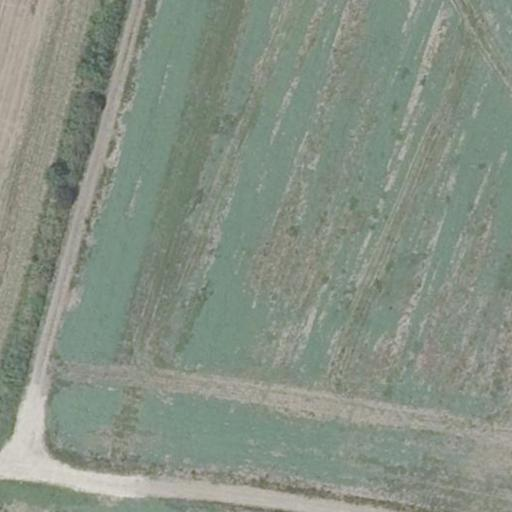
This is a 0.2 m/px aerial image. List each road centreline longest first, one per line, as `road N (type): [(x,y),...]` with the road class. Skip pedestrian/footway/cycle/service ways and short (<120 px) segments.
road 1 (track): [(144,0),(29,424),(0,459)]
road 2 (track): [(0,470),(335,511)]
